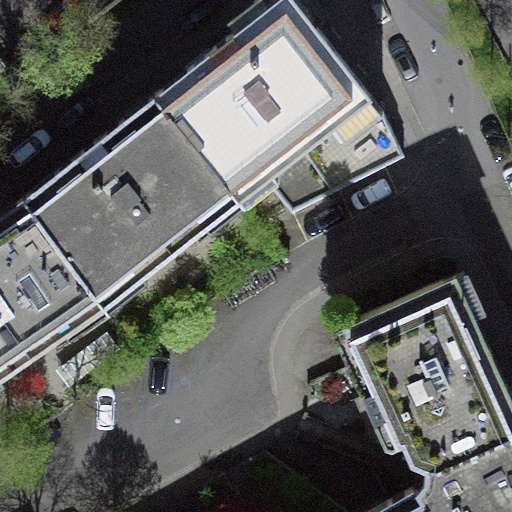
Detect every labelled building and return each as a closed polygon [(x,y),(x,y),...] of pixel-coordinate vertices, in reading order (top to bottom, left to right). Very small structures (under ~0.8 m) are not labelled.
[(382,109),(296,0),(272,0),(221,40),(154,93),(239,197),(262,226),(403,155),(382,109)] [(239,197),(154,93),(97,138),(96,137),(88,143),(80,149),(81,150),(24,195),(104,303),(239,197)] [(0,372),(104,303),(24,195),(0,211),(0,372)] [(425,469),(511,429),(511,395),(498,364),(456,272),(334,327),(365,395),(364,395),(368,404),(372,414),(373,413),(386,441),(392,443),(402,438),(411,458),(426,464),(425,469)] [(412,486),(362,511),(511,511),(511,429),(425,469),(425,477),(420,482),(416,487),(412,486)]
